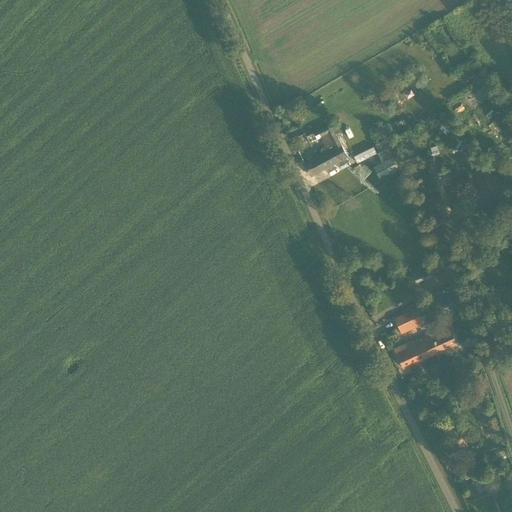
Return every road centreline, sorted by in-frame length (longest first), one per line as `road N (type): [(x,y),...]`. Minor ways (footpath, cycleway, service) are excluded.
road 1 (unclassified): [(461,511),(222,0)]
road 2 (unclassified): [(511,424),(451,265),(511,219)]
